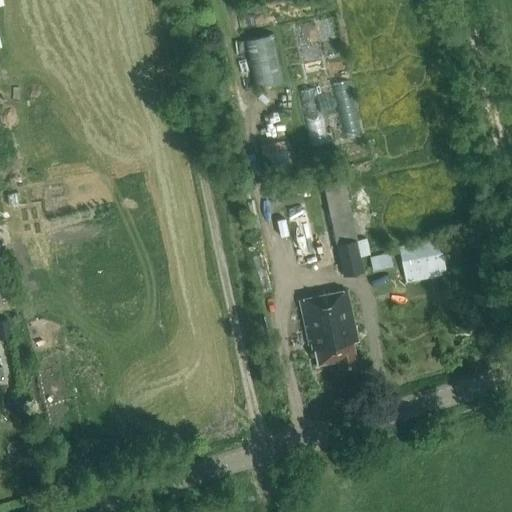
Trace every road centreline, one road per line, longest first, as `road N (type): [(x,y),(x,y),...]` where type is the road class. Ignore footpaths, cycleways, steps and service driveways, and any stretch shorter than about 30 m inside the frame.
road 1 (tertiary): [(34,511),(511,374)]
road 2 (track): [(265,444),(175,0)]
road 3 (track): [(511,248),(456,0)]
